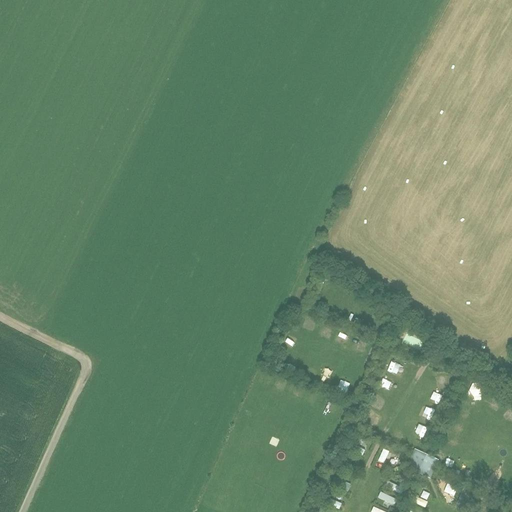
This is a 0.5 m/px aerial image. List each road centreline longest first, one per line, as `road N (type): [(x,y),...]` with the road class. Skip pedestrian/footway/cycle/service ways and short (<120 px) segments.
road 1 (unclassified): [(22,511),(85,370),(80,357)]
road 2 (track): [(462,350),(430,356),(365,472)]
road 3 (track): [(340,417),(386,321),(410,312)]
road 4 (track): [(410,312),(511,382)]
